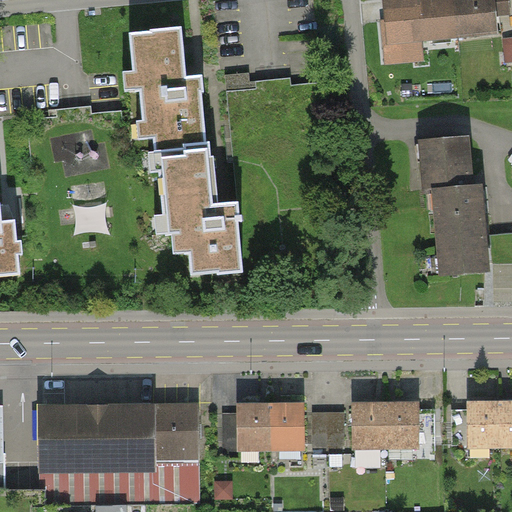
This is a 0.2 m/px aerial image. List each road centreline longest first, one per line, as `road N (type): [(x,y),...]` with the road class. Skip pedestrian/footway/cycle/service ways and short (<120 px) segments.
road 1 (primary): [(0,346),(380,342)]
road 2 (residential): [(347,0),(380,342)]
road 3 (primary): [(380,342),(511,339)]
